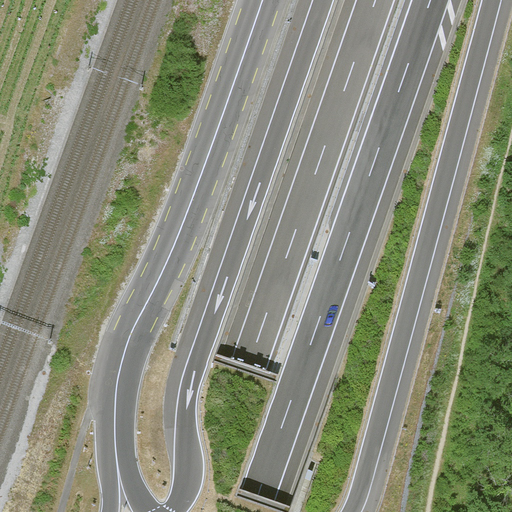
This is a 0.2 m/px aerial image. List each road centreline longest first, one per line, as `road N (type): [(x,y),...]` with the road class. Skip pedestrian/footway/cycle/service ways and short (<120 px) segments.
road 1 (motorway): [(375,0),(194,511)]
road 2 (motorway): [(253,511),(430,0)]
road 3 (motorway): [(322,0),(190,382),(187,487),(172,511)]
road 4 (motorway): [(352,511),(492,0)]
road 5 (primary): [(262,0),(177,238),(129,336),(115,394),(116,455)]
